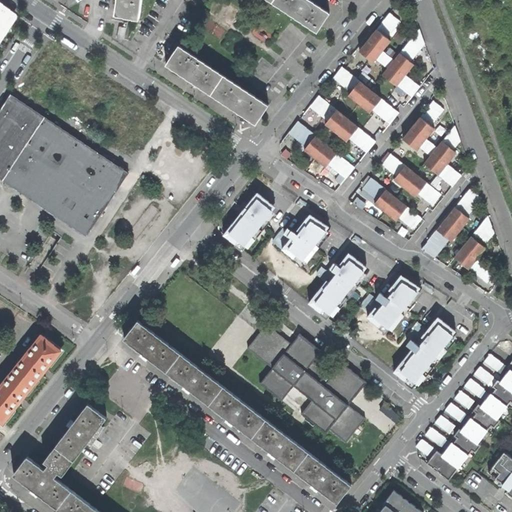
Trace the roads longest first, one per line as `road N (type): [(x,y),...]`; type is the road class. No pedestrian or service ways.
road 1 (residential): [(322,511),(152,381),(129,409),(76,369)]
road 2 (residential): [(193,222),(429,412)]
road 3 (residential): [(503,319),(254,149)]
road 4 (residential): [(511,241),(423,0)]
road 5 (residential): [(47,16),(254,149)]
road 6 (residential): [(254,149),(377,0)]
road 7 (residential): [(97,342),(193,222)]
road 8 (residential): [(0,465),(76,369)]
